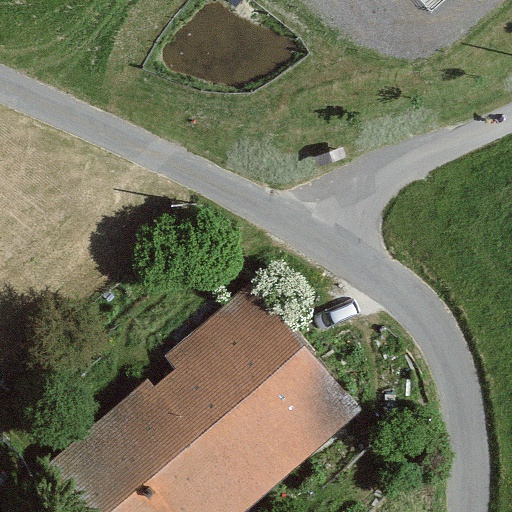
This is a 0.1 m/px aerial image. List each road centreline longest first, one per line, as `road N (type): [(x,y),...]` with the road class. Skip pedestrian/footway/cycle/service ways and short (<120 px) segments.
road 1 (unclassified): [(0,82),(315,232),(394,284),(452,366),(468,418),(469,511)]
road 2 (track): [(511,119),(315,232)]
